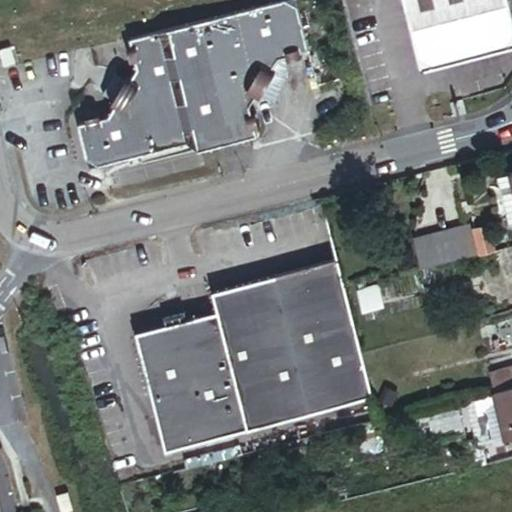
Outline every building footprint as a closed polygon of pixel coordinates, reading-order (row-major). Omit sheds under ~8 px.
[(511,7),(510,0),(404,0),(420,59),(439,69),(511,49),(511,47),(511,7)] [(291,6),(138,44),(145,75),(114,125),(86,131),(96,177),(191,154),(203,159),(256,144),(249,119),(256,107),(275,111),(284,90),(287,68),(304,63),(291,6)] [(0,57),(4,71),(17,67),(12,51),(0,54),(0,57)] [(511,226),(511,174),(495,178),(507,228),(511,226)] [(406,247),(413,274),(492,254),(485,227),(406,247)] [(140,348),(166,453),(372,404),(338,266),(226,293),(217,308),(219,316),(149,333),(140,348)] [(376,292),(355,296),(360,316),(380,311),(376,292)] [(511,321),(481,329),(487,354),(501,351),(499,343),(511,339),(511,321)] [(511,369),(487,375),(492,396),(511,391),(511,369)] [(511,391),(492,396),(503,440),(511,437),(511,391)] [(463,437),(457,412),(413,422),(419,448),(463,437)] [(345,496),(341,480),(325,484),(328,500),(345,496)] [(77,511),(74,496),(64,499),(66,511),(77,511)]
